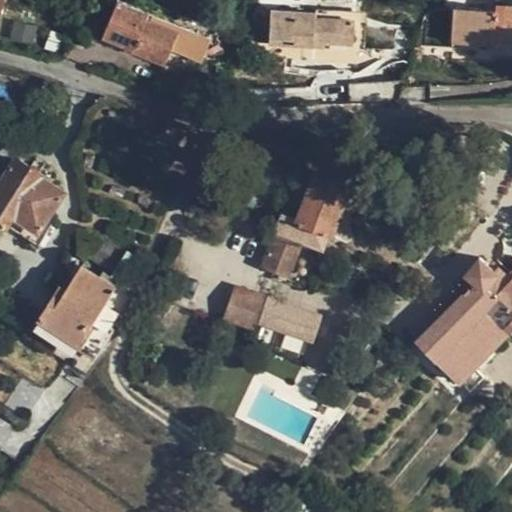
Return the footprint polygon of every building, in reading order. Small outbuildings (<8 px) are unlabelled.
[(176,23),(118,0),(117,0),(103,35),(134,47),(133,51),(165,64),(173,45),(202,57),(205,51),(214,54),(220,40),(217,39),(221,30),(180,14),(176,23)] [(454,42),(495,44),(495,39),(505,40),(511,39),(511,3),(497,3),(496,9),(455,7),(454,42)] [(316,8),(316,11),(316,16),(355,18),(355,43),(366,43),(366,10),(316,8)] [(316,16),(316,11),(272,10),(269,45),(315,47),(315,42),(325,42),(355,43),(355,18),(316,16)] [(504,52),(505,40),(495,39),(495,44),(495,52),(504,52)] [(212,87),(190,77),(179,94),(197,104),(202,97),(205,99),(212,87)] [(351,85),(351,102),(400,100),(405,81),(351,85)] [(0,236),(7,226),(10,228),(16,219),(40,234),(47,223),(65,193),(43,178),(44,175),(17,158),(0,183),(0,236)] [(285,218),(265,269),(278,275),(292,240),(330,255),(356,189),(320,175),(300,224),(285,218)] [(40,234),(16,219),(10,228),(39,247),(52,226),(47,223),(40,234)] [(91,252),(117,269),(114,273),(128,282),(142,261),(102,235),(91,240),(91,252)] [(439,319),(418,340),(463,383),(511,333),(511,276),(510,278),(502,271),(497,276),(483,261),(468,276),(478,286),(442,322),(439,319)] [(51,300),(39,319),(82,347),(97,358),(115,330),(113,328),(135,293),(120,283),(117,287),(82,264),(66,290),(57,303),(51,300)] [(60,286),(51,300),(57,303),(66,290),(60,286)] [(241,291),(229,321),(271,337),(276,324),(307,336),(316,314),(268,296),(266,300),(241,291)] [(82,347),(39,319),(34,326),(77,355),(82,347)]
